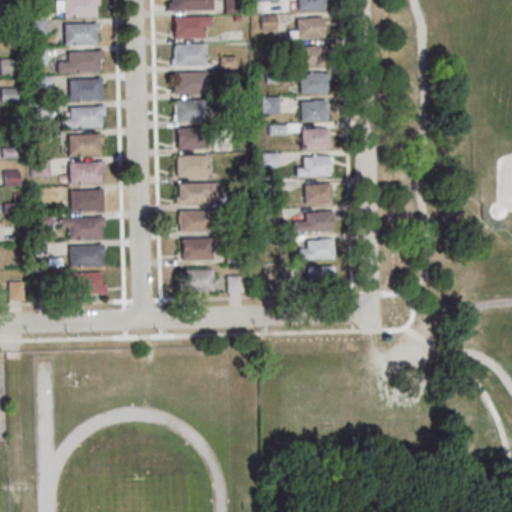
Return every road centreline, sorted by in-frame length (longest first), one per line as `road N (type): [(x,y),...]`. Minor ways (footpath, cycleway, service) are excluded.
road 1 (residential): [(369,314),(0,323)]
road 2 (residential): [(141,320),(131,0)]
road 3 (residential): [(369,314),(359,0)]
